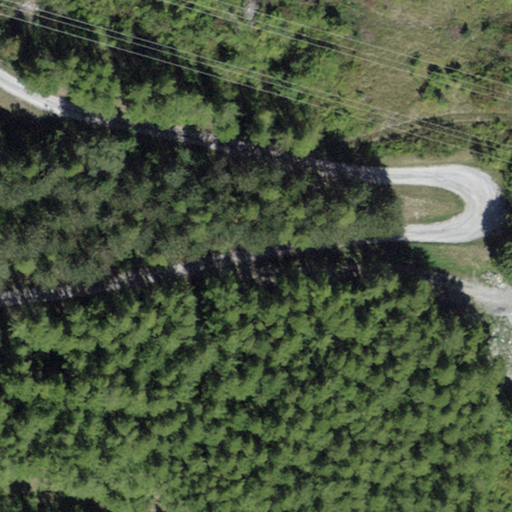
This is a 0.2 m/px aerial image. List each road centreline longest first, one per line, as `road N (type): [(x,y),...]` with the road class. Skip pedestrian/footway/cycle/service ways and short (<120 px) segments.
road 1 (track): [(175,272),(323,244),(470,232),(485,210),(474,180),(253,154)]
road 2 (track): [(175,272),(226,280),(427,277),(511,304)]
road 3 (track): [(0,82),(20,98),(253,154)]
road 4 (track): [(0,300),(175,272)]
